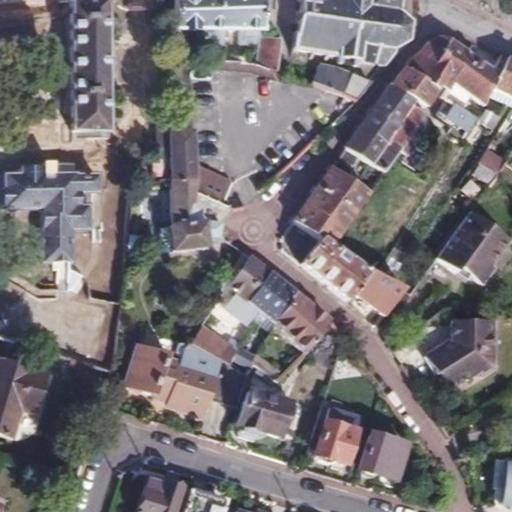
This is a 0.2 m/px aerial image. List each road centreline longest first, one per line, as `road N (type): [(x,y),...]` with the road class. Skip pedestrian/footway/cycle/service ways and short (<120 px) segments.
road 1 (residential): [(439,10),(247,231),(349,329),(398,396),(445,475),(447,511)]
road 2 (residential): [(83,511),(106,449),(119,443),(368,511)]
